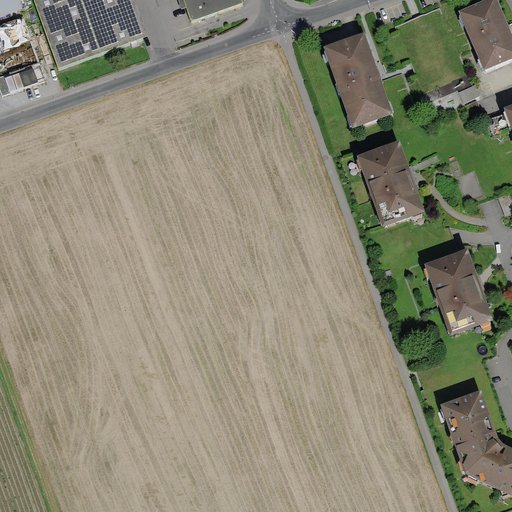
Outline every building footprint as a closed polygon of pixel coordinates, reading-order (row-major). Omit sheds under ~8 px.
[(33,0),(59,70),(148,38),(133,0),(33,0)] [(187,10),(191,24),(243,6),(241,0),(177,0),(181,11),(187,10)] [(495,0),(459,15),(485,76),(511,64),(511,39),(495,0)] [(440,9),(396,27),(423,94),(433,118),(477,99),(467,75),(440,9)] [(0,25),(0,42),(3,51),(33,40),(25,17),(0,25)] [(353,131),(394,117),(366,37),(324,51),(353,131)] [(0,78),(0,90),(2,98),(39,85),(34,70),(5,80),(4,77),(0,78)] [(357,160),(383,232),(425,217),(399,145),(357,160)] [(425,268),(450,340),(493,325),(468,253),(425,268)] [(481,394),(440,408),(465,477),(511,499),(511,451),(505,448),(499,444),(481,394)]
